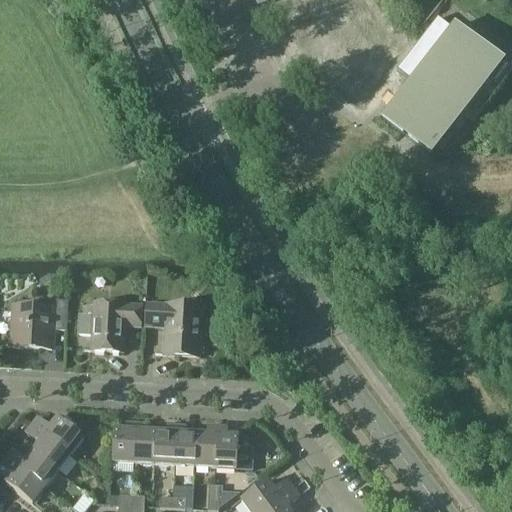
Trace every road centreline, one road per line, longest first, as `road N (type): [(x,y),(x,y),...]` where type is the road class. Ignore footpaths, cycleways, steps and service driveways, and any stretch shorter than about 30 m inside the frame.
road 1 (secondary): [(443,511),(266,264),(184,130),(122,0)]
road 2 (residential): [(348,511),(259,394),(18,387),(0,396)]
